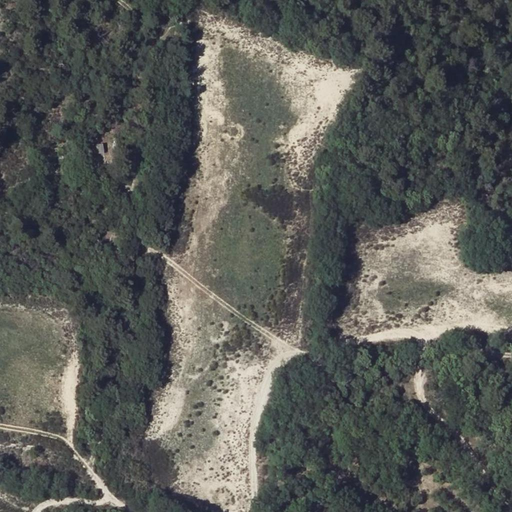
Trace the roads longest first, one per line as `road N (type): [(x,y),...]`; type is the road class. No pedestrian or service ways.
road 1 (track): [(291,354),(143,244),(137,158),(148,50),(143,28),(112,0)]
road 2 (track): [(424,388),(421,343),(413,334),(291,354),(271,369),(253,445),(259,511)]
road 3 (track): [(511,502),(424,395),(425,375),(441,360),(473,350),(511,352)]
road 4 (track): [(87,470),(139,326),(143,244)]
road 5 (track): [(129,511),(55,435),(0,424)]
